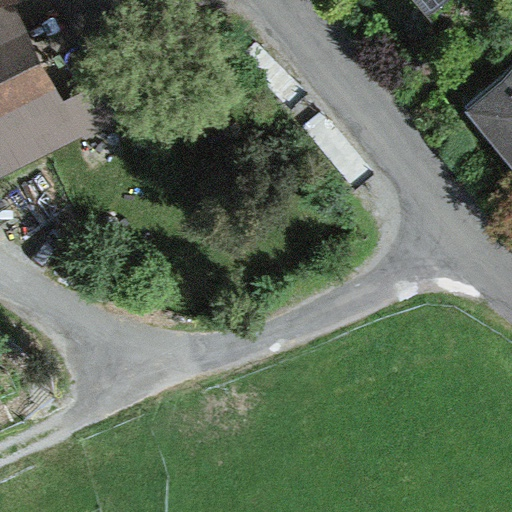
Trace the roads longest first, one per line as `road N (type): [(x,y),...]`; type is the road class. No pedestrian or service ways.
road 1 (track): [(455,228),(401,273),(0,456)]
road 2 (tertiary): [(275,0),(455,228),(511,283)]
